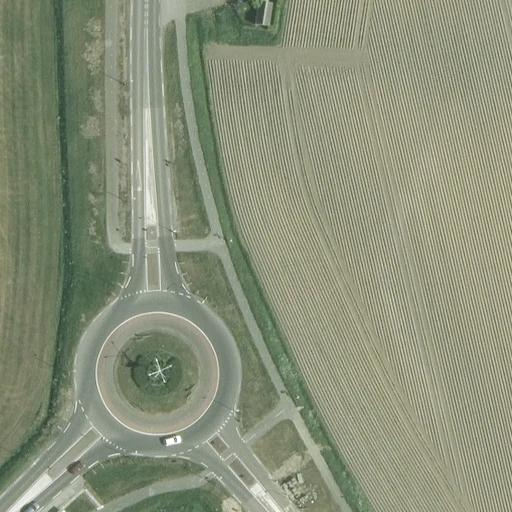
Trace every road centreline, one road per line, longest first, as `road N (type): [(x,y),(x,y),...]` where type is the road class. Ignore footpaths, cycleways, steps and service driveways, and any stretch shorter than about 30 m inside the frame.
road 1 (secondary): [(150,194),(147,0)]
road 2 (secondary): [(216,417),(228,385),(224,351),(205,323),(175,307)]
road 3 (secondary): [(137,307),(108,323),(89,350),(84,382),(94,413)]
